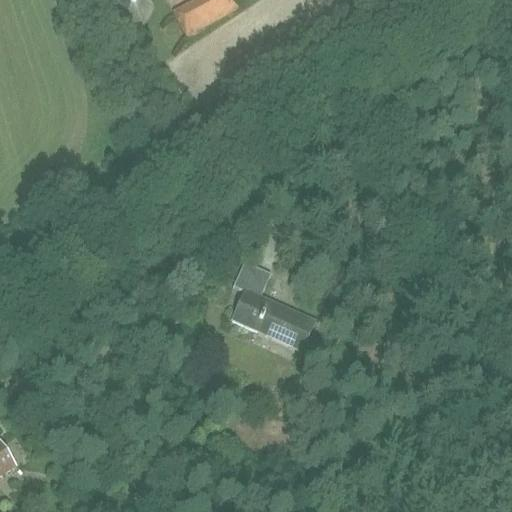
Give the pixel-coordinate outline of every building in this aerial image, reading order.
[(141,30),(153,9),(146,0),(115,0),(112,5),(117,26),(141,30)] [(231,0),(198,0),(173,14),(186,37),(237,9),(231,0)] [(233,289),(245,294),(232,323),(302,354),(315,325),(260,300),(271,277),(244,265),(233,289)] [(0,478),(14,469),(0,446),(0,478)] [(306,495),(313,509),(325,503),(317,489),(306,495)]
